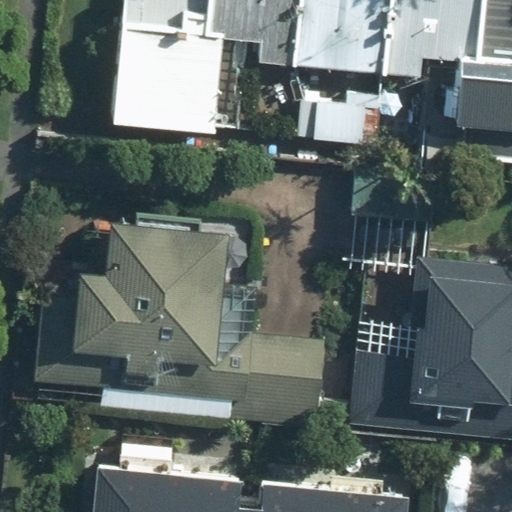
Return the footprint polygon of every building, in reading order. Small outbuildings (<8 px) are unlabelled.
[(462,146),(511,148),(511,0),(146,0),(146,22),(135,21),(131,113),(218,117),(222,25),(264,28),(262,61),(426,68),(427,51),(466,52),(462,146)] [(381,134),(383,91),(349,90),(348,99),(321,98),(321,88),(293,86),(293,82),(266,81),(264,129),(381,134)] [(434,163),(357,160),(354,209),(432,213),(434,163)] [(111,213),(109,261),(47,258),(42,374),(104,377),(103,403),(236,409),(236,394),(252,394),(254,333),(222,331),(226,218),(111,213)] [(511,260),(426,258),(426,279),(395,278),(394,311),(425,312),(423,352),(361,351),(359,419),(434,421),(435,385),(511,386),(511,260)] [(327,336),(254,333),(252,394),(251,413),(323,416),(327,336)] [(96,511),(406,511),(408,485),(266,475),(264,497),(241,496),(242,473),(100,463),(96,511)]
